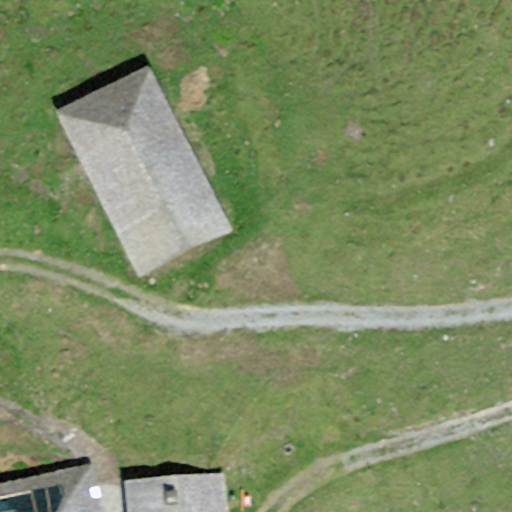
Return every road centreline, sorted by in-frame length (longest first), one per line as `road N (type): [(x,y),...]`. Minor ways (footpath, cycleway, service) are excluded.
road 1 (track): [(134,297),(181,321),(216,323),(298,312),(367,320),(511,310)]
road 2 (track): [(511,409),(343,463),(270,511)]
road 3 (track): [(134,297),(50,266),(0,259)]
